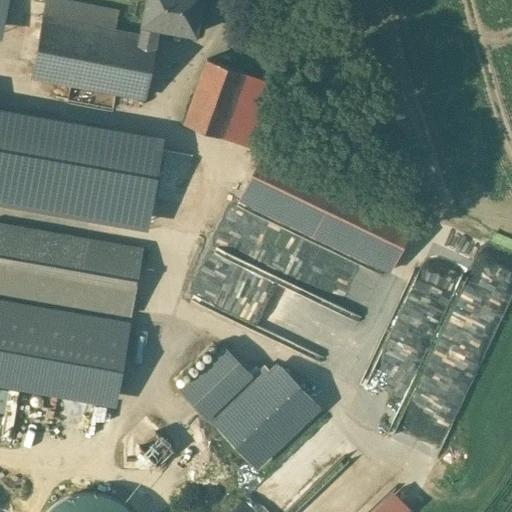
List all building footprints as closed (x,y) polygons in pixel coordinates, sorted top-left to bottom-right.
[(118,11),(63,0),(45,0),(43,16),(114,30),(118,11)] [(200,0),(146,0),(142,24),(140,36),(155,39),(157,27),(194,34),(200,0)] [(114,30),(43,16),(31,75),(144,96),(155,39),(140,36),(114,30)] [(280,36),(253,26),(237,70),(261,78),(276,35),(279,36),(280,36)] [(237,70),(206,59),(183,123),(245,145),(249,133),(268,81),(261,78),(237,70)] [(85,104),(83,118),(107,122),(109,108),(85,104)] [(160,143),(0,114),(0,197),(146,222),(160,143)] [(414,217),(264,146),(240,198),(389,270),(414,217)] [(141,248),(0,223),(0,290),(130,314),(141,248)] [(205,297),(273,331),(289,299),(221,265),(205,297)] [(0,303),(0,384),(33,390),(114,404),(128,326),(0,303)] [(173,379),(180,388),(219,351),(212,342),(173,379)] [(208,417),(249,377),(222,348),(219,351),(180,388),(208,417)] [(265,366),(210,419),(249,459),(312,399),(280,366),(272,374),(265,366)] [(320,408),(312,399),(249,459),(257,467),(320,408)] [(131,511),(123,504),(111,497),(96,494),(80,494),(66,499),(53,508),(49,511),(131,511)]
